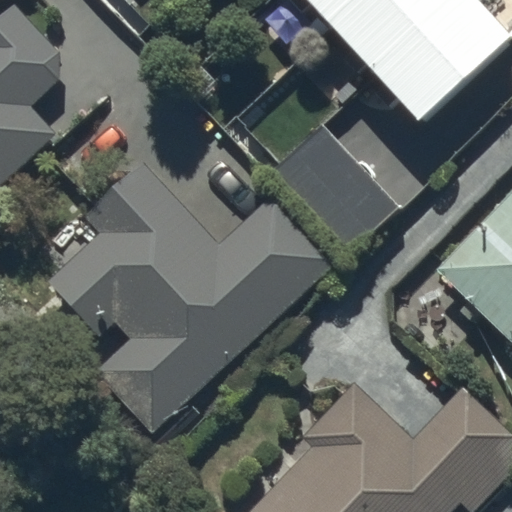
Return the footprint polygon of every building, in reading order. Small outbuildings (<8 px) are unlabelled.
[(62,79),(63,49),(18,0),(0,16),(0,187),(62,131),(36,103),(62,79)] [(511,16),(496,0),(321,0),(427,113),(511,34),(511,16)] [(325,117),(269,167),(346,254),(402,204),(325,117)] [(212,417),(193,396),(344,256),(280,187),(223,240),(148,158),(88,214),(102,229),(54,274),(107,331),(118,320),(134,337),(100,369),(156,429),(144,441),(164,462),(212,417)] [(511,188),(439,264),(511,333),(511,188)] [(0,358),(17,342),(0,325),(0,358)] [(316,441),(246,511),(452,511),(466,499),(478,510),(511,474),(511,429),(466,384),(418,433),(360,377),(307,432),(316,441)]
